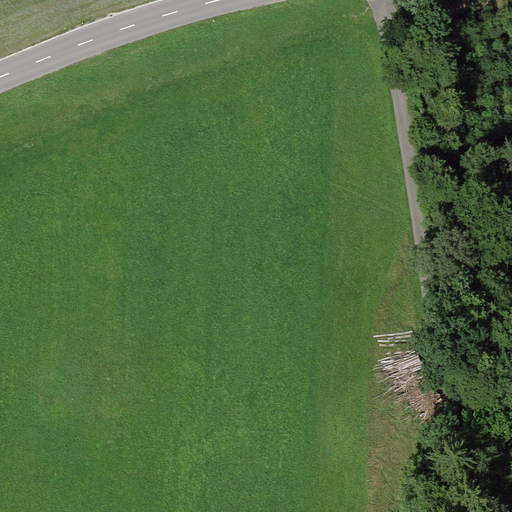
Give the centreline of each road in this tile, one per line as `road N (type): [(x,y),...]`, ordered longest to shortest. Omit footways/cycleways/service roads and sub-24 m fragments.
road 1 (track): [(511,420),(471,393),(444,328),(387,0)]
road 2 (tertiary): [(0,79),(115,31),(229,0)]
